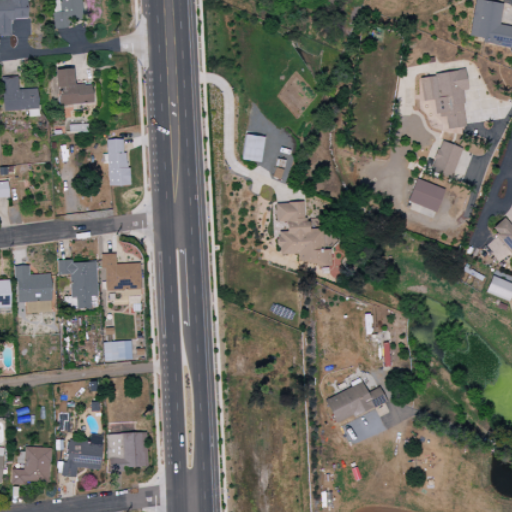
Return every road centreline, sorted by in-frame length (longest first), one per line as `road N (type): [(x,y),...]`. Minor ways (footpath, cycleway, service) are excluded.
road 1 (secondary): [(205,511),(193,241),(175,218)]
road 2 (secondary): [(175,218),(166,243),(177,511)]
road 3 (secondary): [(175,218),(164,0)]
road 4 (residential): [(0,240),(175,218)]
road 5 (residential): [(0,57),(167,42)]
road 6 (residential): [(54,511),(205,495)]
